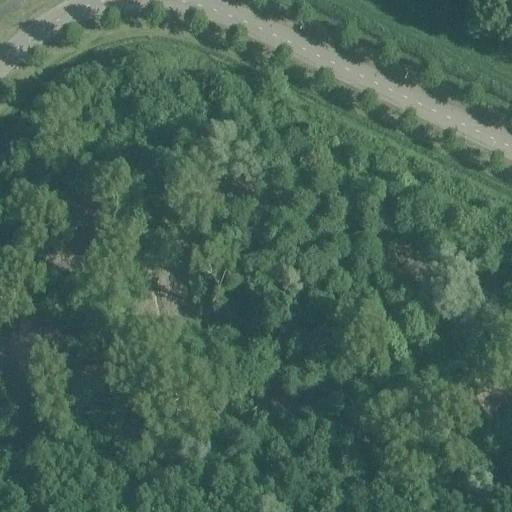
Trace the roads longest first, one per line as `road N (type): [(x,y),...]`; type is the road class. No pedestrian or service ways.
road 1 (unclassified): [(177,0),(227,12),(511,147)]
road 2 (unclassified): [(0,67),(93,1),(118,0)]
